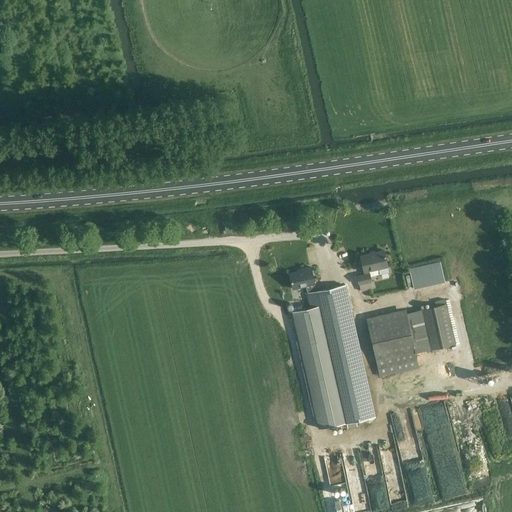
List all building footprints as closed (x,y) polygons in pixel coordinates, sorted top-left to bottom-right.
[(371,0),(335,0),(338,10),(372,1),(371,0)] [(359,284),(361,291),(372,289),(371,282),(372,282),(370,273),(369,273),(369,271),(378,269),(379,274),(389,272),(388,266),(384,251),(361,256),(364,272),(365,274),(357,276),(358,285),(359,284)] [(414,287),(446,281),(441,260),(410,267),(414,287)] [(302,270),(290,273),(293,288),(306,285),(307,293),(316,291),(311,267),(302,269),(302,270)] [(320,306),(347,422),(355,420),(374,416),(344,286),(317,292),(320,306)] [(447,304),(421,309),(431,350),(456,344),(447,304)] [(292,312),(320,429),(346,422),(347,422),(320,306),(292,312)] [(406,309),(366,318),(378,370),(417,361),(406,309)] [(490,370),(467,376),(470,388),(493,383),(490,370)] [(423,418),(426,436),(432,435),(434,445),(442,443),(442,445),(452,443),(448,426),(440,428),(438,415),(423,418)] [(346,422),(348,428),(357,426),(355,420),(347,422),(346,422)]
